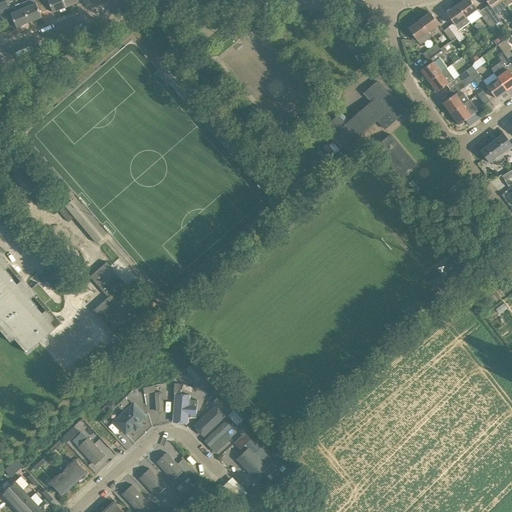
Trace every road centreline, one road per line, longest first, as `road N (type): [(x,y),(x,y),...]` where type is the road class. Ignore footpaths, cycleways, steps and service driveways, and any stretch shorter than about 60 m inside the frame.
road 1 (residential): [(71,511),(139,448),(168,434),(181,436),(224,480)]
road 2 (residential): [(455,150),(400,70),(387,0)]
road 3 (residential): [(0,50),(81,17),(158,0)]
road 4 (residential): [(265,0),(387,0)]
